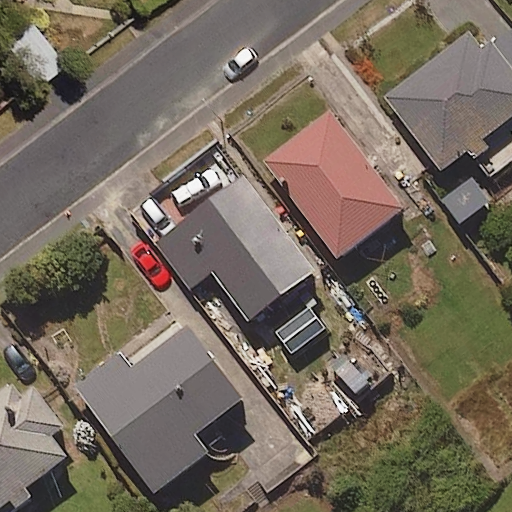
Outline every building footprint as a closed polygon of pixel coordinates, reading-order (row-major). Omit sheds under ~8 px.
[(511,20),(506,13),(390,102),(447,177),(475,156),(494,181),(511,167),(511,20)] [(60,61),(26,15),(0,34),(0,52),(25,87),(60,61)] [(411,212),(335,115),(268,167),(343,264),(411,212)] [(477,176),(443,200),(466,232),(500,208),(477,176)] [(321,277),(249,181),(161,247),(195,291),(218,274),(257,326),(321,277)] [(251,406),(184,314),(82,390),(162,499),(217,458),(204,441),(251,406)] [(47,401),(14,391),(0,401),(0,511),(10,511),(75,461),(59,441),(71,431),(47,401)]
